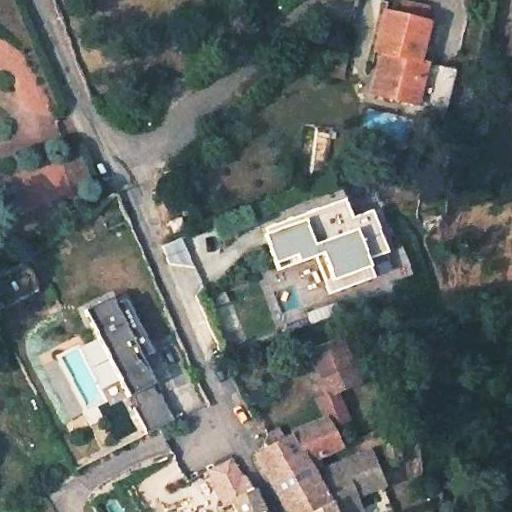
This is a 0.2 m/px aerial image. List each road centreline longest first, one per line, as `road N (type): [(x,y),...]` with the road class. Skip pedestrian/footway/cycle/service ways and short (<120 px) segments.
road 1 (residential): [(273,511),(125,171)]
road 2 (residential): [(125,171),(322,0)]
road 3 (residential): [(125,171),(40,0)]
